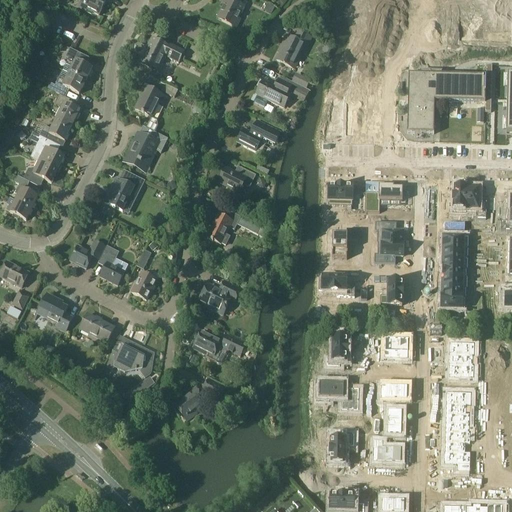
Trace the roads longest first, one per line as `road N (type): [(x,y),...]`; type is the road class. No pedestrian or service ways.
road 1 (residential): [(158,14),(234,50),(245,68),(207,152),(177,296),(162,319)]
road 2 (residential): [(136,4),(110,47),(115,138),(105,167),(77,223),(61,238),(38,243)]
road 3 (residential): [(162,319),(144,321),(61,280),(38,243)]
road 4 (tertiary): [(134,511),(41,422)]
